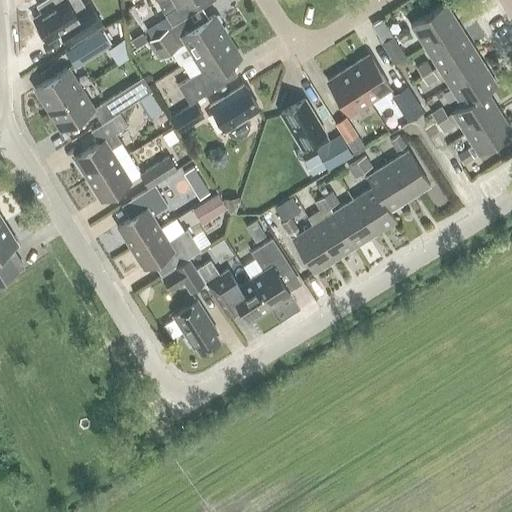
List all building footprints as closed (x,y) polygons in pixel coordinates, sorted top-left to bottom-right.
[(42,13),(33,19),(47,41),(61,32),(69,45),(77,40),(102,24),(89,3),(84,6),(80,0),(45,0),(37,5),(42,13)] [(187,0),(166,0),(158,5),(171,26),(185,17),(192,13),(185,2),(187,0)] [(411,25),(424,46),(458,24),(445,3),(411,25)] [(193,29),(185,17),(171,26),(150,40),(161,57),(185,42),(194,57),(227,36),(214,15),(193,29)] [(424,46),(437,66),(471,44),(458,24),(424,46)] [(395,35),(401,43),(411,36),(406,28),(395,35)] [(110,45),(100,29),(65,51),(75,67),(110,45)] [(147,40),(142,33),(131,40),(135,47),(147,40)] [(241,57),(227,36),(194,57),(202,70),(178,85),(190,104),(224,83),(217,72),(241,57)] [(128,52),(127,37),(108,49),(117,64),(130,56),(128,52)] [(382,43),(395,64),(405,57),(392,37),(382,43)] [(450,86),(484,64),(471,44),(437,66),(450,86)] [(369,55),(348,68),(370,102),(390,88),(369,55)] [(432,69),(426,61),(416,67),(422,75),(432,69)] [(450,86),(463,106),(487,91),(487,92),(497,85),(484,64),(450,86)] [(35,88),(49,109),(80,89),(67,68),(35,88)] [(370,102),(348,68),(328,82),(349,115),(370,102)] [(437,78),(432,69),(422,75),(427,84),(437,78)] [(248,122),(246,117),(259,109),(244,85),(210,106),(225,130),(226,130),(229,134),(234,137),(241,137),(246,134),(249,128),(248,122)] [(407,86),(391,96),(406,120),(423,110),(407,86)] [(62,130),(93,110),(92,108),(80,89),(49,109),(62,130)] [(93,110),(101,123),(130,104),(122,90),(92,108),(93,110)] [(487,92),(487,91),(463,106),(452,112),(466,133),(500,111),(487,92)] [(301,148),(325,133),(305,99),(281,113),(301,148)] [(171,118),(180,131),(203,117),(195,103),(171,118)] [(432,113),(437,122),(447,116),(442,107),(432,113)] [(511,132),(511,131),(500,111),(466,133),(479,154),(511,132)] [(121,142),(115,133),(127,125),(119,113),(91,131),(99,143),(75,159),(87,179),(118,160),(110,148),(121,142)] [(358,134),(345,115),(333,123),(346,142),(358,134)] [(452,124),(447,116),(437,122),(442,130),(452,124)] [(316,148),(327,168),(351,155),(340,134),(316,148)] [(390,140),(396,151),(404,145),(398,135),(390,140)] [(473,157),(468,149),(458,155),(463,164),(473,157)] [(408,150),(387,163),(409,198),(430,185),(408,150)] [(138,174),(147,188),(177,169),(168,156),(138,174)] [(363,172),(371,166),(365,156),(356,162),(363,172)] [(131,181),(118,160),(87,179),(101,201),(131,181)] [(354,177),(363,172),(356,162),(348,167),(354,177)] [(389,211),(389,210),(409,198),(387,163),(366,177),(373,187),(389,211)] [(194,167),(184,174),(191,186),(201,180),(194,167)] [(389,210),(389,211),(373,187),(366,177),(347,189),(353,199),(375,234),(396,220),(389,210)] [(130,247),(160,228),(153,216),(168,206),(155,185),(131,200),(139,213),(117,227),(130,247)] [(227,206),(218,191),(192,207),(201,222),(227,206)] [(332,192),(323,197),(330,207),(338,202),(332,192)] [(239,203),(238,195),(224,196),(230,211),(234,210),(239,203)] [(292,197),(274,208),(280,218),(298,207),(292,197)] [(321,212),(330,207),(323,197),(315,202),(321,212)] [(353,199),(333,212),(355,247),(375,234),(353,199)] [(334,259),(355,247),(333,212),(313,225),(334,259)] [(300,233),(291,218),(282,223),(292,238),(300,233)] [(0,281),(18,270),(6,251),(18,244),(5,223),(0,226),(0,281)] [(313,225),(300,233),(292,238),(314,273),(334,259),(313,225)] [(165,254),(174,267),(189,258),(200,250),(187,229),(169,241),(160,228),(130,247),(143,268),(165,254)] [(290,265),(272,238),(251,252),(263,270),(251,278),(270,309),(291,295),(277,273),(290,265)] [(170,292),(183,283),(189,292),(204,281),(189,258),(174,267),(160,276),(170,292)] [(239,286),(228,269),(220,274),(211,260),(197,269),(227,315),(240,307),(249,322),(270,309),(251,278),(239,286)] [(186,336),(184,338),(189,346),(192,344),(194,348),(196,346),(201,353),(220,341),(215,334),(218,333),(197,301),(174,316),(186,336)]
